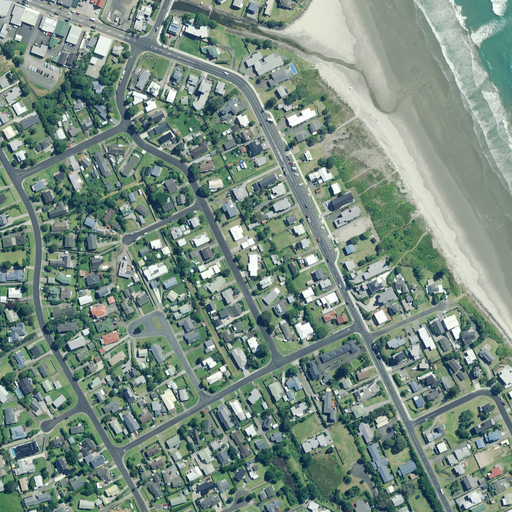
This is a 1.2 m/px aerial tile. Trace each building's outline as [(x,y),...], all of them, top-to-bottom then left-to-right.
[(11,1),(7,0),(0,0),(0,13),(5,16),(11,1)] [(113,1),(110,0),(107,9),(115,12),(115,11),(119,13),(121,8),(116,6),(116,8),(115,7),(115,5),(112,3),(113,1)] [(244,0),(234,0),(232,5),(241,8),(244,0)] [(273,0),(267,0),(267,2),(267,1),(264,8),(266,9),(264,14),(268,15),(268,14),(273,0)] [(255,2),(250,1),(246,12),(257,16),(261,4),(255,2)] [(30,8),(16,3),(12,14),(13,14),(12,17),(10,22),(18,25),(20,20),(34,25),(39,12),(30,8)] [(132,5),(126,3),(122,16),(126,17),(127,12),(129,13),(132,5)] [(142,18),(144,19),(144,17),(143,17),(144,14),(149,16),(152,8),(148,6),(147,8),(142,6),(140,11),(139,10),(136,18),(137,18),(133,29),(141,31),(142,30),(145,31),(146,26),(142,25),(143,23),(142,23),(143,21),(141,20),(142,18)] [(57,21),(43,15),(38,27),(53,32),(57,21)] [(181,18),(174,16),(169,30),(177,33),(179,28),(178,27),(181,18)] [(69,24),(58,20),(53,32),(64,36),(69,24)] [(82,28),(72,24),(66,41),(76,45),(82,28)] [(198,37),(199,36),(201,37),(201,38),(208,37),(206,25),(199,26),(200,30),(198,29),(197,31),(194,29),(194,28),(189,26),(188,29),(186,28),(185,32),(198,37)] [(112,39),(100,35),(93,51),(106,56),(112,39)] [(58,40),(52,37),(49,46),(53,47),(53,45),(56,46),(58,40)] [(97,39),(91,37),(87,45),(92,47),(93,45),(94,45),(97,39)] [(33,45),(31,51),(43,56),(47,46),(40,44),(39,48),(33,45)] [(212,59),(219,56),(219,55),(221,54),(218,48),(216,49),(214,45),(211,47),(210,46),(204,49),(203,47),(202,48),(203,50),(205,54),(209,52),(210,56),(212,59)] [(114,47),(113,47),(112,51),(113,51),(112,53),(120,57),(123,48),(119,46),(119,47),(115,46),(114,47)] [(255,68),(254,69),(256,72),(257,71),(259,76),(283,64),(280,56),(275,59),(273,54),(264,59),(265,62),(260,64),(259,60),(263,59),(260,52),(252,56),(253,58),(245,61),(248,67),(253,65),(255,68)] [(287,74),(284,67),(270,74),(273,79),(268,81),(271,87),(292,77),(290,73),(287,74)] [(139,77),(138,79),(138,82),(136,86),(142,90),(149,78),(151,74),(149,73),(149,72),(144,68),(143,69),(142,69),(141,71),(142,71),(139,77)] [(183,75),(176,71),(172,77),(175,79),(173,81),(178,83),(183,75)] [(11,84),(6,74),(0,77),(0,84),(2,89),(11,84)] [(199,78),(190,75),(187,83),(196,86),(199,78)] [(210,90),(212,85),(205,82),(205,81),(202,80),(198,91),(202,93),(199,101),(193,105),(197,111),(204,105),(208,95),(205,94),(205,92),(210,90)] [(105,83),(93,82),(93,90),(96,90),(96,93),(102,94),(102,89),(104,89),(104,86),(105,86),(105,83)] [(161,87),(152,82),(147,91),(156,97),(158,93),(157,93),(161,87)] [(225,91),(223,90),(223,89),(225,89),(226,86),(225,85),(218,82),(214,92),(224,96),(225,91)] [(286,89),(284,85),(276,90),(281,98),(289,93),(287,90),(288,89),(287,88),(286,89)] [(23,94),(19,88),(18,88),(17,87),(16,87),(11,90),(13,92),(11,93),(10,92),(7,94),(9,96),(5,98),(8,103),(12,102),(12,101),(17,98),(17,97),(23,94)] [(176,92),(170,90),(166,101),(173,103),(176,92)] [(132,102),(134,105),(143,101),(143,99),(146,100),(147,96),(134,92),(132,95),(134,96),(134,101),(132,102)] [(238,107),(237,104),(236,103),(237,102),(237,100),(236,99),(234,99),(233,100),(233,99),(222,110),(226,115),(230,110),(234,114),(238,110),(236,108),(238,107)] [(81,104),(80,100),(77,100),(78,104),(74,104),(74,109),(83,109),(83,104),(81,104)] [(151,103),(150,100),(146,103),(148,107),(145,108),(147,112),(157,108),(154,101),(151,103)] [(289,101),(283,104),(277,106),(279,109),(284,107),(286,112),(292,109),(290,104),(289,101)] [(106,108),(98,102),(94,107),(101,113),(100,115),(107,121),(110,117),(103,111),(106,108)] [(18,116),(27,111),(24,106),(24,107),(21,103),(19,104),(18,103),(12,106),(18,116)] [(289,123),(288,123),(289,126),(291,125),(292,127),(316,116),(314,111),(311,112),(309,108),(301,112),(303,116),(297,118),(296,115),(287,119),(289,123)] [(158,121),(158,122),(162,121),(161,119),(165,117),(162,110),(152,115),(155,122),(158,121)] [(2,115),(0,112),(0,125),(8,121),(4,114),(2,115)] [(60,114),(61,116),(62,122),(68,120),(68,119),(69,118),(68,114),(64,115),(63,113),(60,114)] [(222,122),(232,116),(231,113),(221,118),(222,122)] [(249,123),(245,116),(242,118),(241,115),(237,117),(241,125),(242,125),(243,126),(244,127),(247,126),(247,124),(249,123)] [(94,127),(89,118),(86,119),(88,123),(85,125),(85,124),(82,125),(85,131),(94,127)] [(22,124),(21,125),(22,127),(23,127),(24,130),(28,128),(31,127),(29,123),(27,124),(25,120),(20,122),(22,124)] [(320,129),(315,121),(309,124),(310,126),(309,127),(312,133),(320,129)] [(16,135),(11,126),(3,130),(8,140),(16,135)] [(76,130),(74,126),(70,128),(72,130),(68,132),(71,137),(81,131),(79,128),(76,130)] [(56,131),(57,133),(54,134),(57,141),(60,139),(61,141),(66,138),(61,129),(56,131)] [(253,138),(250,129),(238,134),(242,143),(253,138)] [(167,133),(166,131),(161,133),(161,134),(160,135),(162,139),(163,138),(166,145),(172,142),(169,137),(170,137),(168,133),(167,133)] [(308,139),(305,132),(295,136),(298,143),(308,139)] [(35,145),(39,152),(42,150),(43,150),(45,149),(45,148),(48,146),(54,143),(50,136),(35,145)] [(234,142),(233,138),(228,140),(229,141),(224,143),(226,150),(237,145),(235,141),(234,142)] [(261,140),(259,141),(258,139),(254,141),(247,144),(250,149),(250,150),(249,151),(251,157),(253,156),(263,151),(261,146),(260,145),(263,144),(261,140)] [(16,144),(15,140),(9,143),(14,152),(18,149),(17,148),(23,145),(21,141),(16,144)] [(199,144),(200,146),(194,149),(193,147),(190,149),(194,159),(200,156),(200,155),(209,150),(205,141),(199,144)] [(125,154),(126,147),(123,147),(123,145),(112,145),(112,146),(109,146),(109,154),(115,154),(115,155),(119,155),(120,154),(125,154)] [(25,149),(22,151),(15,154),(19,162),(29,158),(25,149)] [(312,160),(308,151),(306,152),(306,153),(304,154),(307,161),(309,160),(310,160),(310,161),(312,160)] [(108,167),(100,152),(94,155),(102,173),(103,175),(105,174),(106,178),(112,175),(108,167)] [(135,170),(133,168),(140,159),(134,155),(121,173),(127,177),(132,170),(134,172),(135,170)] [(268,162),(265,156),(258,160),(256,157),(253,158),(256,164),(257,163),(259,167),(268,162)] [(90,160),(85,157),(80,163),(86,169),(91,163),(89,161),(90,160)] [(216,169),(214,160),(209,161),(209,164),(199,166),(201,173),(216,169)] [(159,177),(163,168),(155,165),(153,169),(147,167),(144,174),(149,176),(150,173),(151,174),(150,176),(152,176),(152,174),(154,175),(153,177),(155,177),(155,176),(159,177)] [(323,182),(324,182),(330,179),(330,180),(334,178),(332,172),(327,174),(324,168),(318,170),(319,171),(314,173),(308,175),(311,181),(316,178),(317,179),(320,177),(319,177),(321,176),(322,179),(318,181),(319,184),(323,182)] [(81,183),(76,172),(68,176),(75,190),(81,188),(79,184),(81,183)] [(258,182),(261,188),(265,186),(265,187),(267,186),(268,187),(269,187),(269,185),(277,181),(273,173),(257,181),(258,182)] [(33,186),(32,187),(33,191),(35,190),(36,192),(45,188),(44,185),(47,184),(44,178),(35,183),(33,184),(33,186)] [(178,191),(172,178),(164,182),(170,194),(178,191)] [(215,189),(216,189),(223,186),(221,180),(215,181),(209,182),(209,188),(210,188),(210,189),(215,189)] [(261,188),(258,182),(253,185),(256,191),(261,189),(261,188)] [(283,183),(281,183),(278,185),(278,186),(271,189),(273,194),(276,192),(277,194),(275,195),(276,197),(278,196),(279,199),(284,197),(282,195),(286,193),(283,187),(284,187),(283,183)] [(335,195),(340,192),(339,190),(341,189),(339,183),(337,184),(336,183),(331,186),(335,195)] [(54,197),(52,190),(43,194),(46,203),(53,200),(53,198),(54,197)] [(136,200),(132,193),(128,195),(132,203),(136,200)] [(284,209),(284,210),(288,208),(288,207),(291,206),(287,198),(273,205),(276,212),(280,210),(280,211),(284,209)] [(174,208),(171,201),(161,206),(164,212),(174,208)] [(233,207),(231,201),(227,203),(227,204),(221,206),(224,212),(227,211),(230,218),(238,214),(235,206),(233,207)] [(48,211),(50,218),(70,213),(68,206),(65,206),(64,204),(64,203),(63,203),(63,202),(62,202),(61,202),(60,202),(59,202),(59,203),(58,203),(58,204),(57,205),(58,208),(48,211)] [(336,204),(334,205),(333,203),(328,205),(331,210),(330,211),(331,214),(337,212),(335,207),(337,206),(336,204)] [(132,213),(128,204),(119,208),(123,217),(132,213)] [(140,204),(136,209),(145,217),(150,212),(140,204)] [(116,213),(110,209),(103,220),(108,224),(116,213)] [(349,218),(346,212),(338,216),(342,225),(349,221),(348,219),(349,218)] [(8,223),(6,215),(6,214),(1,215),(1,217),(0,217),(0,222),(1,225),(8,223)] [(296,222),(297,221),(295,215),(292,216),(292,215),(289,216),(289,218),(285,220),(287,225),(293,223),(294,223),(296,222)] [(95,221),(95,220),(89,217),(88,218),(87,217),(84,224),(92,228),(95,221)] [(197,227),(197,226),(200,225),(196,217),(191,219),(187,220),(189,225),(192,224),(193,228),(194,227),(195,228),(197,227)] [(60,223),(60,222),(54,222),(55,225),(51,225),(52,232),(69,230),(69,227),(66,227),(66,222),(60,223)] [(120,227),(113,222),(111,225),(118,230),(120,227)] [(293,227),(293,228),(296,233),(297,233),(299,235),(305,233),(301,225),(296,227),(296,226),(293,227)] [(239,228),(237,226),(230,229),(236,241),(243,237),(241,233),(243,232),(241,227),(239,228)] [(343,234),(345,240),(356,236),(360,233),(359,232),(361,231),(360,230),(360,229),(360,228),(359,228),(359,227),(358,227),(358,226),(357,226),(356,228),(355,227),(351,231),(348,232),(343,234)] [(183,236),(179,228),(171,232),(174,240),(180,237),(183,236)] [(95,236),(93,236),(93,233),(89,233),(89,236),(87,237),(89,250),(97,249),(95,236)] [(13,246),(15,245),(16,245),(17,246),(26,244),(24,235),(15,237),(15,238),(12,238),(11,237),(3,239),(4,248),(13,246)] [(200,237),(201,238),(197,240),(196,238),(193,240),(192,240),(193,241),(192,242),(193,245),(195,243),(197,247),(209,241),(208,237),(205,238),(204,235),(200,237)] [(74,236),(66,236),(65,247),(74,247),(74,236)] [(245,238),(247,241),(247,242),(241,244),(243,249),(255,244),(252,238),(250,239),(248,236),(245,238)] [(186,244),(183,238),(177,241),(180,247),(186,244)] [(306,241),(305,239),(297,243),(299,248),(302,247),(303,249),(309,246),(308,245),(310,244),(308,240),(306,241)] [(155,249),(157,249),(158,251),(162,250),(159,240),(150,242),(152,249),(155,249)] [(265,248),(262,242),(255,246),(258,252),(265,248)] [(355,244),(353,245),(352,244),(344,247),(347,254),(357,250),(355,244)] [(213,256),(209,246),(202,250),(207,259),(213,256)] [(162,250),(164,256),(167,254),(168,257),(170,256),(169,253),(170,253),(168,247),(162,250)] [(149,254),(146,248),(139,251),(142,257),(149,254)] [(258,271),(257,255),(249,256),(250,264),(248,264),(249,271),(258,271)] [(314,258),(313,255),(304,259),(307,266),(316,262),(315,260),(318,259),(317,256),(314,258)] [(50,266),(61,267),(73,268),(73,264),(70,264),(71,257),(62,256),(61,261),(50,261),(50,266)] [(101,265),(101,258),(92,259),(93,269),(99,269),(99,265),(101,265)] [(344,263),(349,271),(352,270),(352,269),(355,267),(354,265),(356,264),(353,258),(344,263)] [(168,272),(163,262),(156,265),(153,266),(153,265),(147,268),(148,269),(143,272),(145,276),(146,276),(149,281),(168,272)] [(388,269),(385,262),(381,264),(380,262),(369,267),(370,269),(367,270),(368,272),(363,275),(366,280),(388,269)] [(220,272),(217,265),(208,269),(209,270),(201,274),(203,280),(208,277),(208,278),(211,277),(211,276),(220,272)] [(126,268),(125,271),(119,270),(118,276),(130,278),(131,272),(128,271),(129,268),(126,268)] [(324,276),(325,275),(323,270),(322,271),(321,269),(314,272),(318,280),(324,277),(324,276)] [(6,281),(18,280),(18,281),(21,281),(21,280),(22,280),(22,276),(24,276),(24,273),(22,273),(21,271),(9,271),(10,275),(6,275),(6,274),(0,273),(0,281),(6,281)] [(56,279),(63,284),(71,284),(71,275),(66,275),(66,277),(60,273),(56,279)] [(99,283),(97,275),(86,277),(87,280),(84,281),(85,286),(99,283)] [(208,289),(212,293),(216,290),(217,292),(220,289),(219,288),(226,281),(220,275),(210,285),(208,283),(205,286),(205,287),(205,288),(205,289),(206,289),(207,289),(208,289)] [(262,289),(272,284),(274,281),(272,276),(259,282),(262,289)] [(386,286),(381,276),(369,282),(362,285),(364,290),(369,288),(372,293),(386,286)] [(177,284),(175,278),(169,281),(164,283),(167,289),(177,284)] [(332,284),(330,278),(327,279),(320,283),(322,289),(332,284)] [(435,286),(433,279),(428,281),(428,285),(426,286),(427,294),(429,294),(429,295),(443,293),(441,285),(435,286)] [(406,293),(404,281),(395,282),(396,289),(400,289),(400,293),(406,293)] [(109,293),(106,287),(96,293),(99,298),(109,293)] [(134,291),(132,287),(123,291),(127,298),(131,296),(130,293),(134,291)] [(314,294),(311,287),(308,289),(308,290),(302,293),(307,303),(313,301),(310,296),(314,294)] [(21,298),(22,289),(19,289),(19,291),(15,291),(15,288),(9,288),(8,298),(21,298)] [(61,289),(49,288),(48,300),(57,301),(58,292),(61,292),(61,289)] [(231,288),(221,293),(224,299),(225,299),(228,304),(235,300),(233,294),(234,294),(231,288)] [(378,299),(380,303),(382,302),(384,306),(394,300),(396,299),(391,288),(378,295),(380,298),(378,299)] [(71,292),(71,289),(64,289),(64,290),(61,289),(61,301),(65,301),(65,298),(71,299),(71,295),(72,295),(72,292),(71,292)] [(279,291),(277,289),(274,291),(273,290),(264,299),(269,305),(279,295),(276,293),(279,291)] [(150,301),(144,291),(142,292),(143,295),(136,299),(140,306),(150,301)] [(178,296),(171,291),(167,297),(173,302),(178,296)] [(338,300),(334,293),(321,299),(323,305),(326,303),(328,305),(338,300)] [(88,297),(87,295),(78,298),(81,306),(93,302),(91,296),(88,297)] [(115,302),(113,296),(107,299),(109,304),(115,302)] [(132,307),(130,308),(127,304),(128,303),(127,300),(120,304),(127,315),(134,311),(132,307)] [(105,304),(104,303),(99,305),(100,306),(91,311),(94,318),(100,315),(101,318),(107,315),(104,310),(105,309),(107,308),(105,304)] [(287,313),(283,303),(275,307),(279,316),(287,313)] [(396,305),(395,303),(392,305),(388,307),(389,308),(388,309),(391,315),(403,310),(400,305),(399,306),(398,304),(396,305)] [(188,305),(187,304),(179,308),(180,312),(174,315),(176,320),(182,317),(181,316),(192,311),(189,304),(188,305)] [(236,316),(242,313),(241,311),(243,310),(241,307),(239,308),(237,304),(230,308),(234,316),(236,315),(236,316)] [(52,322),(54,321),(54,319),(75,314),(74,307),(52,312),(54,318),(51,318),(52,322)] [(230,314),(227,308),(218,313),(221,318),(230,314)] [(19,319),(15,309),(11,310),(9,311),(8,309),(4,310),(10,323),(19,319)] [(387,320),(382,310),(374,314),(379,324),(387,320)] [(336,314),(335,311),(322,316),(325,323),(333,319),(332,316),(336,314)] [(345,314),(338,317),(337,315),(333,316),(335,321),(337,320),(339,324),(348,320),(345,314)] [(459,325),(454,315),(443,320),(444,323),(442,324),(444,329),(446,327),(448,330),(459,325)] [(192,323),(189,317),(178,322),(180,327),(183,325),(187,332),(194,328),(193,325),(194,325),(193,323),(192,323)] [(283,317),(278,319),(280,325),(283,331),(284,334),(282,335),(285,340),(288,339),(289,341),(293,339),(294,341),(297,339),(294,332),(292,333),(287,322),(286,322),(283,317)] [(435,322),(430,324),(432,328),(434,327),(436,331),(436,330),(439,335),(444,332),(439,321),(440,320),(439,317),(434,320),(435,322)] [(112,324),(110,318),(102,322),(103,323),(96,325),(99,333),(106,330),(107,332),(112,330),(110,325),(112,324)] [(223,324),(222,324),(220,318),(214,321),(216,327),(215,327),(216,330),(224,326),(223,324)] [(245,331),(240,321),(234,325),(236,327),(234,328),(235,331),(236,330),(237,333),(242,330),(243,332),(245,331)] [(10,345),(11,347),(18,343),(16,341),(17,341),(19,341),(19,335),(26,335),(25,323),(16,324),(16,328),(11,328),(12,337),(8,338),(9,343),(12,342),(13,343),(10,345)] [(77,331),(77,323),(57,324),(58,332),(77,331)] [(313,332),(309,323),(302,326),(300,323),(295,326),(302,340),(307,337),(307,335),(313,332)] [(424,329),(424,327),(417,330),(423,344),(425,348),(430,346),(431,350),(436,348),(427,328),(424,329)] [(460,331),(459,327),(452,331),(456,340),(460,338),(460,331)] [(463,341),(465,346),(473,342),(472,339),(474,339),(475,333),(476,332),(471,328),(467,332),(465,331),(465,339),(466,339),(465,340),(463,341)] [(236,332),(234,331),(233,333),(230,335),(227,330),(221,334),(220,335),(222,338),(223,338),(226,343),(235,338),(234,336),(236,332)] [(120,340),(117,332),(116,331),(112,332),(113,333),(102,337),(103,338),(100,339),(102,345),(105,344),(105,345),(120,340)] [(201,339),(198,333),(190,336),(189,333),(184,336),(185,339),(187,338),(189,344),(201,339)] [(419,341),(416,336),(409,339),(412,345),(419,341)] [(68,344),(70,350),(81,346),(86,344),(84,342),(86,341),(83,337),(77,340),(68,344)] [(212,337),(210,338),(208,339),(209,340),(204,342),(208,349),(205,351),(206,353),(211,351),(211,350),(215,347),(211,339),(212,339),(212,337)] [(247,341),(251,348),(248,350),(249,352),(252,351),(253,354),(261,350),(258,344),(257,345),(255,341),(256,340),(255,337),(247,341)] [(451,349),(445,337),(439,340),(445,352),(451,349)] [(396,348),(397,350),(399,349),(398,347),(405,344),(403,339),(397,342),(396,338),(387,342),(389,348),(391,347),(392,348),(394,347),(394,348),(396,348)] [(358,351),(353,340),(347,343),(320,357),(323,363),(350,350),(352,353),(358,351)] [(418,349),(419,344),(418,342),(411,346),(412,347),(408,349),(412,356),(413,356),(415,360),(420,358),(418,355),(418,349)] [(157,346),(156,344),(150,347),(154,356),(158,364),(165,360),(161,352),(163,352),(159,345),(157,346)] [(37,347),(36,345),(30,349),(35,358),(39,356),(43,353),(39,346),(37,347)] [(496,359),(485,348),(480,353),(489,362),(490,362),(492,363),(496,359)] [(476,359),(471,349),(466,352),(468,356),(465,358),(468,365),(473,362),(472,361),(476,359)] [(90,356),(87,350),(77,356),(80,362),(90,356)] [(24,357),(21,351),(14,356),(19,365),(17,366),(19,369),(26,366),(24,363),(25,362),(22,358),(24,357)] [(126,357),(122,351),(112,358),(113,358),(108,361),(112,366),(121,360),(122,361),(124,359),(124,358),(126,357)] [(244,362),(242,352),(235,353),(237,364),(244,362)] [(202,362),(207,371),(217,365),(212,356),(202,362)] [(461,368),(454,358),(450,360),(447,363),(451,368),(449,370),(452,375),(461,368)] [(316,367),(313,360),(307,363),(309,367),(307,368),(312,379),(320,375),(318,370),(319,370),(317,367),(316,367)] [(88,374),(97,370),(95,366),(95,367),(94,365),(95,365),(93,363),(84,367),(88,374)] [(38,367),(39,367),(37,368),(40,373),(41,372),(44,377),(50,374),(44,364),(38,367)] [(177,373),(173,366),(167,370),(170,374),(171,376),(177,373)] [(38,375),(34,367),(29,369),(34,378),(38,375)] [(138,374),(134,367),(125,372),(127,374),(125,375),(127,380),(138,374)] [(511,379),(511,369),(511,368),(508,371),(505,367),(500,372),(501,373),(498,376),(503,382),(504,381),(507,385),(509,383),(510,384),(511,383),(511,379)] [(480,376),(480,372),(483,371),(483,368),(479,368),(472,369),(473,377),(480,376)] [(468,376),(463,370),(457,374),(462,380),(468,376)] [(220,371),(206,379),(208,382),(209,382),(210,385),(222,378),(221,376),(222,375),(220,371)] [(370,377),(368,371),(357,375),(359,381),(370,377)] [(324,383),(331,380),(328,374),(324,375),(325,379),(320,381),(322,385),(325,384),(324,383)] [(146,382),(143,375),(131,382),(134,387),(138,385),(139,387),(143,385),(143,384),(146,382)] [(426,382),(428,388),(432,387),(432,388),(440,384),(438,380),(434,382),(433,380),(434,380),(433,376),(431,377),(431,375),(421,380),(423,383),(426,382)] [(25,395),(34,390),(30,383),(32,381),(29,376),(18,382),(25,395)] [(102,382),(97,377),(94,379),(95,380),(89,384),(93,389),(102,382)] [(297,377),(294,379),(293,377),(288,379),(289,381),(286,382),(289,389),(294,387),(296,391),(302,388),(297,377)] [(452,387),(450,383),(452,382),(450,378),(448,379),(447,377),(445,378),(444,377),(441,379),(446,390),(452,387)] [(352,386),(349,378),(341,382),(344,389),(352,386)] [(53,389),(47,380),(42,383),(47,392),(53,389)] [(169,387),(170,389),(171,388),(170,386),(171,386),(174,390),(178,388),(173,380),(167,384),(168,386),(167,386),(168,388),(169,387)] [(62,387),(58,381),(54,383),(57,390),(62,387)] [(417,386),(414,381),(410,384),(414,392),(422,388),(420,384),(417,386)] [(282,392),(277,382),(268,386),(276,402),(280,400),(279,399),(281,398),(279,394),(282,392)] [(9,394),(1,386),(0,386),(0,399),(1,400),(0,401),(3,404),(7,399),(5,397),(9,394)] [(379,391),(376,386),(368,389),(367,386),(354,393),(358,402),(374,395),(374,394),(379,391)] [(186,392),(185,389),(179,391),(181,401),(189,400),(188,392),(186,392)] [(336,395),(339,394),(340,396),(338,397),(339,399),(341,398),(347,395),(344,389),(338,392),(337,390),(334,392),(336,395)] [(440,396),(436,389),(431,391),(432,393),(426,396),(428,401),(432,399),(433,401),(437,399),(436,398),(440,396)] [(95,394),(100,403),(106,400),(103,395),(105,394),(102,390),(95,394)] [(169,411),(175,408),(174,406),(173,403),(176,401),(171,391),(161,396),(169,411)] [(256,401),(257,401),(258,400),(258,399),(261,396),(255,391),(252,394),(253,394),(248,399),(253,404),(256,401)] [(44,399),(40,392),(34,396),(36,398),(37,397),(39,402),(44,399)] [(289,399),(288,400),(289,401),(290,401),(291,404),(292,403),(291,400),(295,398),(292,392),(287,394),(288,397),(289,399)] [(335,411),(333,411),(333,409),(331,409),(332,393),(325,393),(325,396),(322,396),(321,400),(324,400),(324,413),(330,413),(329,421),(335,421),(335,411)] [(66,400),(62,395),(52,403),(57,408),(66,400)] [(146,404),(145,401),(147,400),(144,396),(142,397),(143,399),(138,402),(140,407),(146,404)] [(424,405),(421,398),(414,401),(418,408),(424,405)] [(42,406),(34,400),(31,405),(38,411),(42,406)] [(119,406),(116,400),(103,408),(106,413),(111,410),(113,413),(119,410),(119,411),(123,409),(121,407),(119,408),(118,407),(119,406)] [(241,407),(237,400),(230,404),(240,421),(246,418),(240,408),(241,407)] [(161,412),(166,412),(165,408),(164,407),(163,407),(163,402),(160,403),(160,405),(159,405),(159,403),(159,402),(151,403),(153,411),(155,411),(155,416),(161,415),(160,410),(161,410),(161,412)] [(293,416),(296,415),(297,416),(298,416),(299,418),(307,414),(305,411),(303,412),(302,411),(307,409),(304,402),(299,405),(300,407),(296,410),(294,407),(290,409),(293,416)] [(363,418),(369,415),(366,408),(364,408),(362,403),(351,408),(356,418),(362,415),(363,418)] [(489,413),(489,414),(491,413),(491,412),(493,411),(489,403),(486,405),(485,404),(479,407),(481,411),(484,410),(487,415),(489,413)] [(12,409),(12,408),(4,409),(6,424),(18,423),(17,414),(14,415),(14,409),(12,409)] [(229,419),(224,410),(223,410),(222,409),(220,410),(217,412),(218,413),(217,413),(222,423),(229,419)] [(153,419),(149,413),(146,415),(144,412),(140,414),(142,417),(139,418),(143,424),(148,421),(149,421),(153,419)] [(130,415),(128,413),(122,416),(132,433),(140,428),(136,421),(135,422),(131,415),(130,415)] [(263,424),(263,427),(270,429),(272,419),(271,416),(266,415),(265,418),(264,418),(263,424)] [(385,416),(375,421),(377,424),(376,425),(377,428),(388,423),(385,416)] [(477,433),(486,429),(496,425),(493,418),(483,423),(484,426),(478,428),(477,424),(473,426),(477,433)] [(122,432),(115,419),(111,421),(112,422),(110,423),(117,435),(122,432)] [(375,439),(368,423),(359,427),(366,443),(375,439)] [(82,435),(81,432),(84,432),(83,424),(78,425),(78,427),(70,428),(71,434),(77,433),(77,436),(82,435)] [(250,426),(251,427),(245,430),(248,436),(251,434),(252,437),(257,434),(253,427),(254,426),(253,425),(252,424),(250,426)] [(27,437),(23,425),(10,429),(13,441),(23,438),(27,437)] [(426,436),(429,442),(434,440),(434,439),(446,434),(444,431),(443,431),(440,425),(434,428),(436,430),(437,432),(432,435),(431,434),(426,436)] [(191,439),(191,442),(196,444),(200,443),(197,428),(189,430),(190,435),(192,434),(193,437),(191,437),(191,439)] [(222,434),(219,428),(212,432),(215,437),(222,434)] [(241,434),(239,430),(231,435),(233,439),(234,438),(238,445),(243,442),(239,435),(241,434)] [(501,438),(498,431),(488,434),(488,436),(485,437),(486,442),(492,440),(493,441),(501,438)] [(282,442),(281,433),(273,434),(274,437),(271,437),(271,441),(276,440),(277,443),(282,442)] [(315,441),(317,445),(320,444),(320,446),(327,443),(323,435),(316,438),(317,440),(315,441)] [(181,442),(177,436),(166,442),(170,448),(181,442)] [(50,441),(52,448),(65,445),(63,438),(50,441)] [(89,451),(96,446),(93,443),(92,443),(88,438),(81,443),(84,447),(80,450),(86,457),(90,454),(89,452),(90,451),(89,451)] [(267,447),(262,439),(259,441),(258,440),(254,442),(258,449),(260,448),(261,450),(263,449),(263,450),(267,447)] [(317,445),(315,441),(314,439),(309,441),(310,443),(308,444),(311,448),(312,448),(313,449),(318,447),(317,445)] [(485,447),(482,439),(476,441),(478,449),(485,447)] [(220,448),(216,442),(211,445),(214,451),(220,448)] [(311,448),(308,444),(308,442),(301,445),(305,453),(312,451),(311,448)] [(447,450),(444,443),(436,446),(437,447),(434,449),(437,455),(447,450)] [(247,449),(244,444),(239,447),(243,454),(242,454),(244,458),(252,454),(249,449),(247,449)] [(375,444),(367,447),(374,461),(371,462),(374,470),(377,469),(384,483),(392,479),(385,465),(387,464),(384,456),(382,457),(375,444)] [(160,451),(161,450),(160,448),(159,449),(158,446),(151,450),(150,449),(145,452),(148,457),(150,456),(153,455),(154,455),(161,451),(160,451)] [(469,456),(465,447),(458,451),(457,450),(454,452),(458,460),(463,457),(464,458),(469,456)] [(215,460),(208,448),(198,453),(202,460),(204,459),(207,464),(215,460)] [(230,458),(225,450),(216,455),(222,466),(229,462),(227,459),(230,458)] [(182,458),(178,451),(172,455),(175,462),(182,458)] [(488,459),(486,453),(478,457),(480,462),(488,459)] [(447,457),(450,465),(451,466),(453,466),(452,464),(456,463),(457,462),(456,460),(455,461),(452,454),(447,457)] [(104,463),(100,455),(94,458),(99,467),(104,463)] [(55,469),(57,473),(59,472),(60,473),(61,473),(61,474),(64,472),(65,474),(69,472),(68,469),(67,469),(64,462),(65,461),(63,458),(55,461),(58,468),(55,469)] [(150,465),(153,470),(154,469),(155,469),(158,468),(165,465),(162,459),(150,465)] [(467,466),(464,461),(459,463),(459,464),(453,467),(456,473),(457,472),(459,475),(464,472),(463,469),(467,466)] [(25,466),(24,462),(18,464),(20,470),(15,471),(16,476),(29,472),(29,473),(36,471),(34,465),(28,467),(28,465),(25,466)] [(411,462),(396,469),(399,477),(415,470),(411,462)] [(142,464),(136,467),(142,476),(141,477),(143,480),(151,476),(148,472),(147,472),(142,464)] [(215,471),(211,464),(202,469),(206,476),(215,471)] [(504,469),(501,464),(490,470),(491,473),(487,475),(489,479),(503,473),(502,470),(504,469)] [(239,467),(232,478),(236,480),(236,479),(238,480),(239,480),(241,481),(247,472),(239,467)] [(112,480),(106,469),(98,474),(101,479),(104,478),(107,483),(112,480)] [(249,470),(250,473),(249,473),(249,474),(251,478),(252,478),(253,480),(258,477),(255,471),(253,472),(251,469),(249,470)] [(197,478),(193,472),(187,476),(190,482),(197,478)] [(183,486),(181,478),(172,480),(172,479),(170,479),(168,473),(163,475),(165,484),(167,484),(168,486),(171,485),(170,483),(172,482),(173,488),(179,486),(179,487),(183,486)] [(161,480),(158,474),(153,477),(156,483),(148,487),(151,493),(153,492),(156,498),(162,495),(159,489),(161,488),(158,482),(161,480)] [(38,489),(38,487),(43,486),(41,479),(42,479),(41,475),(34,477),(37,486),(34,487),(34,490),(38,489)] [(475,486),(470,476),(469,475),(466,476),(466,478),(462,480),(467,490),(475,486)] [(28,483),(27,478),(19,480),(22,491),(28,490),(27,483),(28,483)] [(84,485),(81,478),(79,479),(78,478),(76,479),(76,480),(70,484),(74,490),(84,485)] [(68,484),(65,479),(59,482),(62,487),(68,484)] [(230,487),(226,480),(223,481),(223,483),(222,484),(220,481),(216,483),(221,493),(225,491),(224,490),(230,487)] [(500,486),(498,480),(493,483),(496,490),(494,491),(495,494),(508,488),(506,483),(500,486)] [(117,494),(117,495),(119,494),(118,493),(120,492),(116,485),(105,491),(108,497),(111,495),(112,497),(117,494)] [(275,495),(271,486),(265,489),(269,497),(275,495)] [(465,510),(475,504),(479,503),(481,501),(477,493),(477,494),(475,491),(467,495),(470,501),(463,505),(465,510)] [(41,504),(40,503),(51,500),(49,493),(43,494),(42,492),(39,493),(38,494),(39,496),(38,496),(39,499),(36,500),(37,504),(37,505),(41,504)] [(511,500),(511,493),(503,495),(506,505),(511,503),(511,502),(511,501),(511,500)] [(105,499),(103,495),(100,497),(102,500),(105,505),(109,503),(106,498),(105,499)] [(215,498),(212,495),(200,503),(204,510),(212,505),(213,507),(221,501),(218,496),(215,498)] [(186,502),(184,496),(170,500),(172,506),(186,502)] [(35,504),(33,497),(24,500),(27,508),(29,507),(29,506),(35,504)] [(276,501),(275,500),(270,503),(271,503),(266,506),(268,511),(269,511),(275,511),(274,510),(279,508),(279,507),(282,506),(279,499),(276,501)] [(85,509),(92,509),(93,509),(94,503),(88,502),(88,501),(80,500),(79,508),(85,509)] [(364,505),(361,500),(355,503),(357,507),(354,508),(355,511),(366,511),(371,510),(368,503),(364,505)] [(319,505),(311,501),(308,508),(312,510),(313,511),(312,511),(329,511),(329,509),(324,511),(323,511),(320,511),(317,511),(317,510),(319,505)] [(65,508),(64,506),(62,503),(58,506),(59,509),(55,511),(65,511),(64,508),(65,508)]
